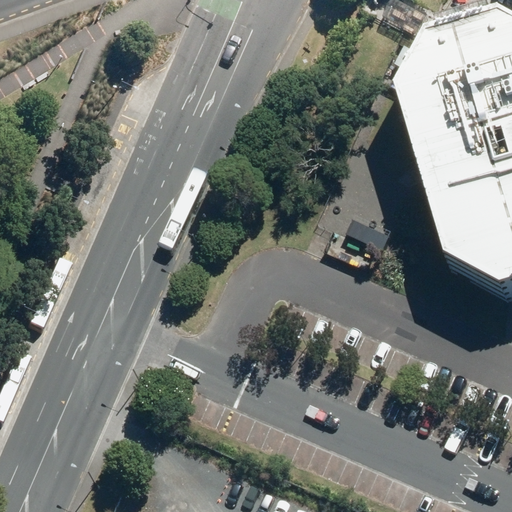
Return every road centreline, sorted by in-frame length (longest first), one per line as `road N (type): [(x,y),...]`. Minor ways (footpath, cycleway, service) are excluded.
road 1 (secondary): [(26,511),(259,0)]
road 2 (unknown): [(213,372),(248,292),(274,277),(311,282),(511,372)]
